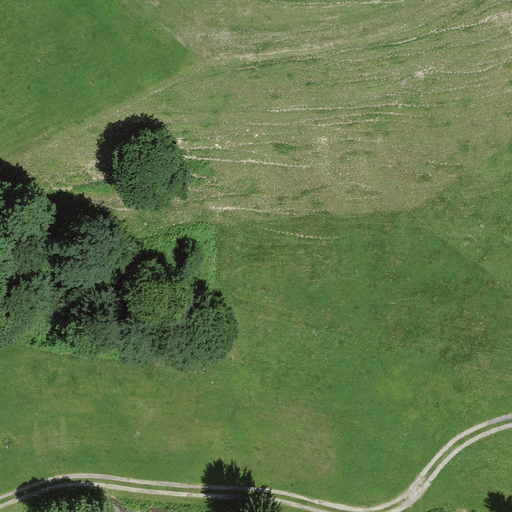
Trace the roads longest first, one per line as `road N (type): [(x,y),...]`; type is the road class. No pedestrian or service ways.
road 1 (track): [(330,511),(270,497),(86,481),(0,505)]
road 2 (track): [(511,424),(455,447),(406,503),(382,511)]
